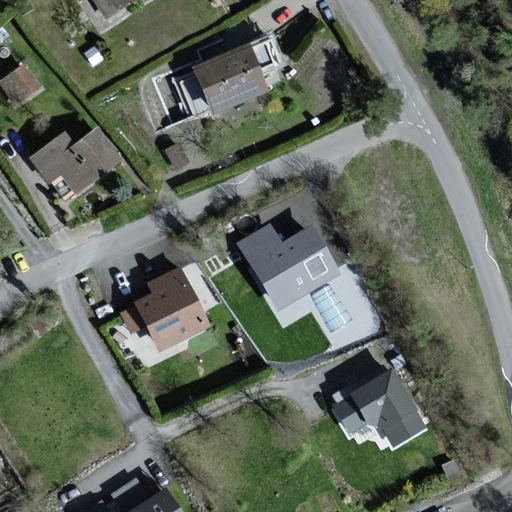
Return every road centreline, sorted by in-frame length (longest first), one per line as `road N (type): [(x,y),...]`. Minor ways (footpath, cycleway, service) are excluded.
road 1 (residential): [(0,306),(184,211),(421,114)]
road 2 (residential): [(511,369),(472,227),(421,114)]
road 3 (residential): [(421,114),(350,0)]
